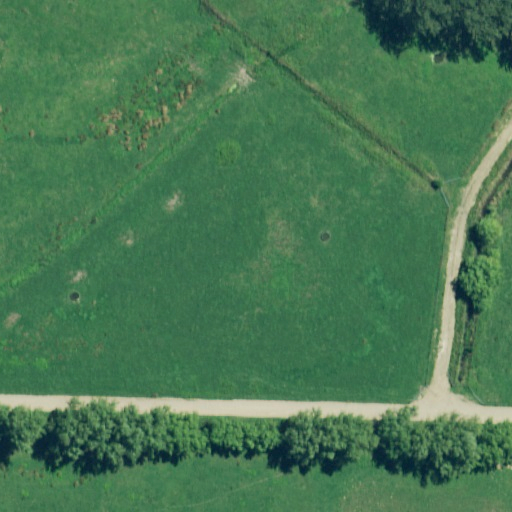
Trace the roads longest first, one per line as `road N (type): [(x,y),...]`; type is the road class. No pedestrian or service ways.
road 1 (track): [(511,411),(0,401)]
road 2 (track): [(435,407),(458,215),(511,134)]
